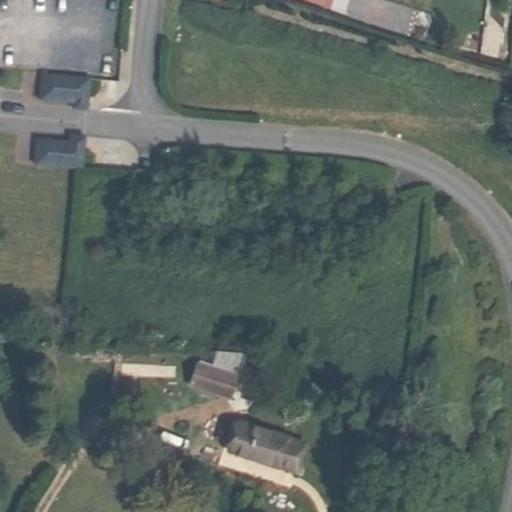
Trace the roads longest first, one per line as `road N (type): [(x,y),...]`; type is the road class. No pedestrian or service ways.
road 1 (residential): [(137,127),(358,147),(418,161),(467,196),(511,269)]
road 2 (residential): [(0,115),(137,127)]
road 3 (residential): [(149,0),(137,127)]
